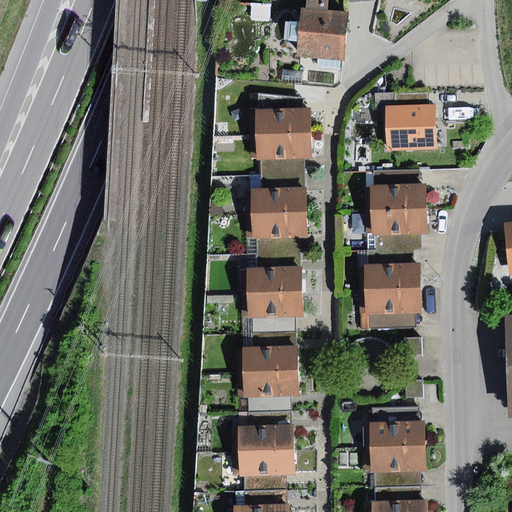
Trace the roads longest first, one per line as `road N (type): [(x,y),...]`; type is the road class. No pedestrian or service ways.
road 1 (motorway): [(0,366),(158,0)]
road 2 (residential): [(511,147),(484,187),(459,256),(463,511)]
road 3 (motorway): [(93,0),(0,221)]
road 4 (motorway): [(53,0),(0,135)]
